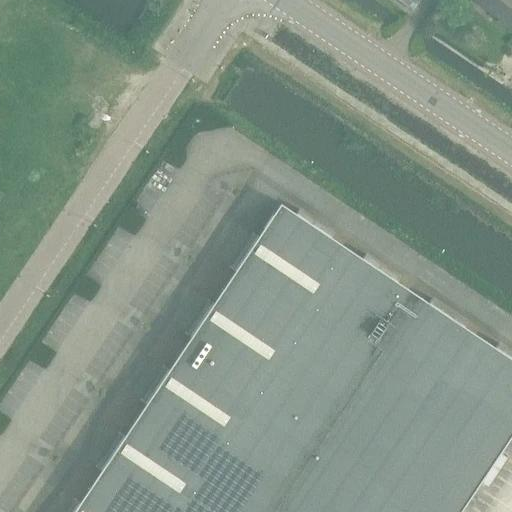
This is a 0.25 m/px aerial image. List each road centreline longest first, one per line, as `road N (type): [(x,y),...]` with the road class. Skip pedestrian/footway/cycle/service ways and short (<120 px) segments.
road 1 (unclassified): [(0,329),(217,0)]
road 2 (unknown): [(0,461),(216,147)]
road 3 (unclassified): [(511,155),(286,0)]
